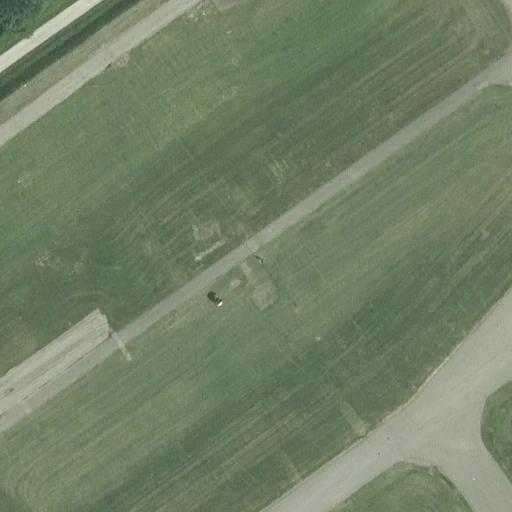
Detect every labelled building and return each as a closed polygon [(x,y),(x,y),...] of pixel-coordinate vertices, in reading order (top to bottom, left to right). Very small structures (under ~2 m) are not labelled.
[(134,0),(69,47),(91,78),(160,29),(139,0),(134,0)] [(338,72),(353,68),(349,50),(334,54),(338,72)] [(70,62),(58,70),(73,91),(85,82),(70,62)] [(138,193),(155,154),(133,144),(116,184),(138,193)] [(20,169),(42,155),(35,145),(14,159),(20,169)] [(100,174),(103,153),(80,150),(77,171),(100,174)] [(42,159),(51,180),(72,171),(63,151),(42,159)] [(511,160),(505,160),(502,202),(511,203),(511,160)] [(0,183),(0,218),(46,215),(43,180),(0,183)] [(424,299),(461,273),(434,235),(413,249),(412,231),(432,230),(429,187),(406,188),(407,209),(382,211),(383,226),(390,235),(391,254),(414,253),(399,263),(424,299)] [(336,287),(356,271),(341,252),(321,267),(336,287)] [(499,314),(506,292),(465,279),(450,326),(428,347),(426,355),(434,357),(444,368),(475,338),(462,324),(473,328),(480,308),(499,314)] [(299,299),(287,306),(301,328),(313,320),(299,299)] [(282,360),(274,376),(196,334),(184,357),(339,439),(355,410),(318,390),(312,402),(294,392),(304,372),(282,360)] [(380,344),(359,367),(377,384),(398,360),(380,344)] [(384,411),(399,434),(442,406),(428,384),(384,411)] [(136,389),(137,411),(159,409),(157,388),(136,389)] [(266,455),(230,479),(251,511),(262,511),(291,494),(266,455)] [(157,502),(160,490),(137,484),(134,495),(157,502)]
